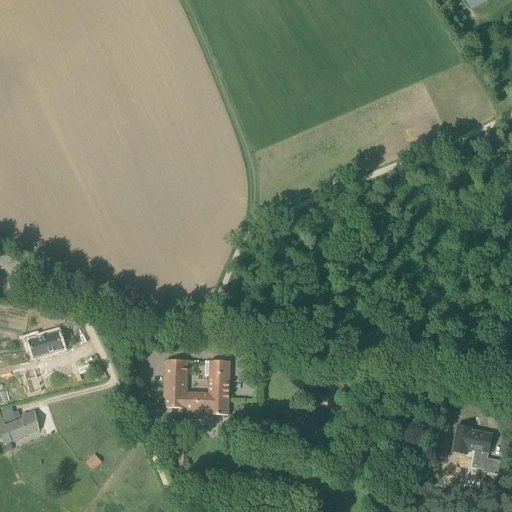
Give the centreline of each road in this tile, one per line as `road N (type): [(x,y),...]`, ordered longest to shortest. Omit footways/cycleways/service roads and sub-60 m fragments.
road 1 (tertiary): [(511,384),(130,310),(47,284),(0,259)]
road 2 (track): [(511,113),(256,226),(240,245),(207,327)]
road 3 (track): [(256,226),(259,191),(185,0)]
road 4 (track): [(78,310),(179,511)]
